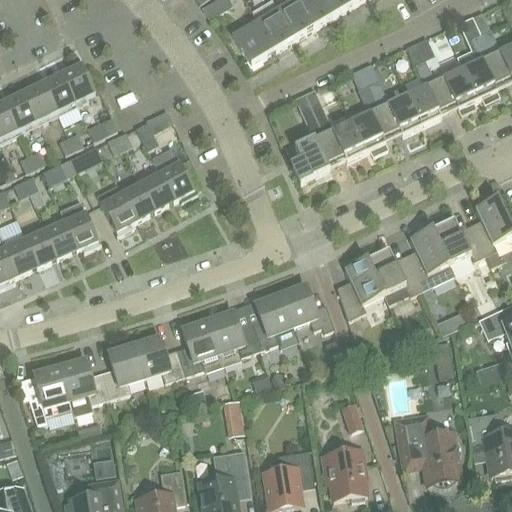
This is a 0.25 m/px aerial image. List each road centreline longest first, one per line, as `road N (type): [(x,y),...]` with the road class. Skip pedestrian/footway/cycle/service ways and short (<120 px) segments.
road 1 (residential): [(276,252),(0,343)]
road 2 (residential): [(226,123),(466,0)]
road 3 (residential): [(276,252),(500,158)]
road 4 (residential): [(47,511),(0,360)]
road 5 (unclassified): [(226,123),(141,0)]
road 6 (unclassified): [(276,252),(226,123)]
